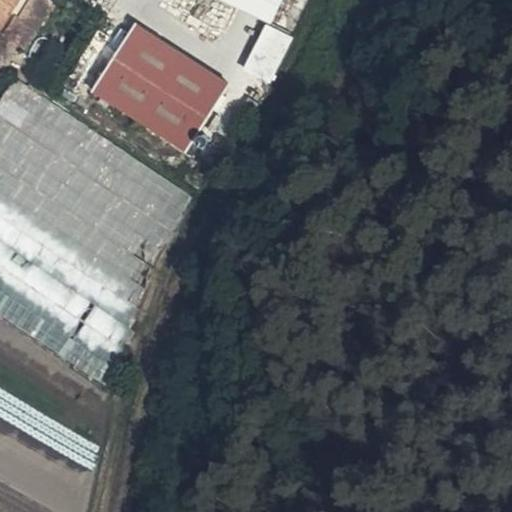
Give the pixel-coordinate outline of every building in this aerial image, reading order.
[(35,0),(0,0),(0,25),(14,35),(35,0)] [(27,48),(54,3),(49,0),(40,0),(15,41),(27,48)] [(230,0),(277,21),(286,0),(230,0)] [(275,79),(296,34),(269,22),(248,67),(275,79)] [(193,152),(235,83),(139,25),(97,94),(193,152)] [(0,213),(135,301),(156,268),(152,265),(194,199),(18,83),(0,109),(0,213)]
